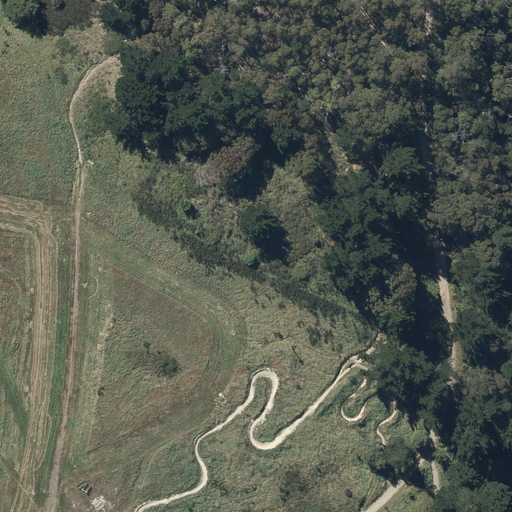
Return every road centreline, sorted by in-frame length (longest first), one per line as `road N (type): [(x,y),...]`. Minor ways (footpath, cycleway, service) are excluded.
road 1 (track): [(432,65),(449,228),(444,268),(460,346),(458,383),(433,443),(437,511)]
road 2 (track): [(53,511),(83,209)]
